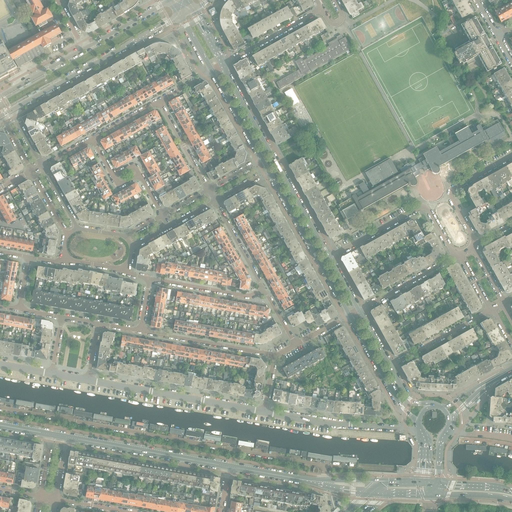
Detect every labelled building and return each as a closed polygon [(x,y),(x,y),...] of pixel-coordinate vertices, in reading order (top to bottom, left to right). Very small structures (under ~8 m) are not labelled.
[(40,1),(38,0),(25,0),(29,7),(32,12),(33,14),(34,13),(35,16),(32,18),(36,26),(38,25),(40,28),(48,24),(54,21),(52,17),(53,17),(48,9),(49,9),(45,2),(44,3),(42,0),(40,1)] [(80,13),(76,7),(77,4),(83,1),(82,0),(70,0),(69,7),(70,9),(70,10),(73,17),(80,13)] [(138,4),(139,2),(136,0),(126,0),(125,1),(125,0),(118,4),(124,13),(131,9),(133,8),(135,6),(136,6),(138,4)] [(231,16),(232,14),(233,12),(234,12),(234,11),(235,10),(236,9),(231,0),(228,2),(226,4),(224,6),(223,9),(222,12),(221,15),(220,18),(220,20),(231,20),(231,18),(231,16)] [(244,8),(249,5),(251,10),(254,8),(249,0),(231,0),(236,9),(237,10),(240,15),(242,18),(248,15),(245,9),(244,9),(244,8)] [(267,0),(249,0),(254,8),(256,12),(261,9),(259,5),(260,5),(257,1),(258,0),(261,4),(267,0)] [(312,5),(309,0),(296,0),(299,5),(303,11),(312,6),(312,5)] [(363,8),(360,4),(358,5),(355,0),(353,0),(344,5),(350,15),(351,15),(353,18),(359,15),(357,11),(363,8)] [(470,10),(468,6),(466,3),(466,2),(466,1),(465,0),(454,6),(458,12),(462,19),(472,13),(471,10),(470,10)] [(124,13),(118,4),(106,11),(111,21),(124,14),(124,13)] [(293,18),(289,10),(287,7),(274,14),(279,24),(292,17),(293,18)] [(508,15),(508,14),(508,12),(507,12),(504,8),(500,10),(506,21),(510,18),(508,15)] [(506,21),(500,10),(499,9),(494,11),(501,23),(506,21)] [(111,21),(106,11),(97,16),(98,17),(96,18),(96,19),(94,20),(95,22),(98,28),(111,21)] [(83,16),(81,12),(80,13),(73,17),(76,22),(84,18),(83,16)] [(266,31),(279,24),(274,14),(261,22),(266,31)] [(98,28),(95,22),(89,25),(86,24),(84,21),(87,20),(86,18),(86,17),(84,18),(76,22),(80,28),(81,28),(82,31),(89,33),(91,31),(92,32),(98,28)] [(475,17),(469,21),(468,19),(466,20),(466,22),(461,25),(468,39),(453,47),(453,48),(451,49),(453,53),(459,64),(462,62),(463,64),(466,62),(468,65),(479,59),(487,72),(493,69),(494,70),(496,69),(495,67),(502,64),(490,43),(489,44),(486,38),(487,37),(475,17)] [(312,36),(325,29),(321,21),(320,20),(319,19),(318,20),(306,26),(312,36)] [(238,32),(234,25),(233,26),(232,24),(231,22),(231,20),(220,20),(220,21),(221,23),(221,25),(222,28),(224,31),(227,37),(238,32)] [(266,31),(261,22),(247,29),(252,37),(253,38),(266,31)] [(43,48),(49,45),(52,43),(50,39),(61,33),(62,33),(57,24),(56,24),(56,25),(56,24),(46,30),(42,32),(41,31),(38,33),(38,34),(35,36),(15,47),(9,50),(14,59),(14,60),(18,67),(45,52),(43,48)] [(309,38),(312,36),(306,26),(293,34),(299,44),(305,40),(308,44),(310,49),(312,48),(310,43),(311,42),(309,38)] [(243,38),(249,35),(246,30),(244,32),(243,30),(242,31),(241,30),(238,32),(227,37),(234,51),(241,47),(237,41),(242,38),(243,38)] [(323,41),(330,37),(327,32),(320,36),(322,39),(323,41)] [(292,48),(299,44),(293,34),(280,41),(285,51),(288,50),(290,53),(294,51),(295,53),(297,51),(295,48),(293,49),(292,48)] [(311,72),(345,53),(345,52),(351,49),(345,37),(343,39),(341,35),(336,37),(337,39),(336,39),(335,38),(333,39),(334,40),(328,44),(329,46),(305,60),(305,61),(303,62),(301,58),(295,62),(299,70),(276,83),(280,89),(301,78),(300,77),(302,75),(303,77),(309,73),(309,72),(311,71),(311,72)] [(254,40),(253,38),(252,37),(244,41),(243,38),(242,38),(237,41),(241,47),(254,40)] [(13,60),(14,59),(9,50),(8,51),(2,41),(0,41),(0,79),(9,74),(8,73),(17,68),(13,60)] [(272,59),(285,51),(280,41),(266,49),(272,59)] [(181,54),(180,52),(178,49),(177,49),(174,47),(171,46),(168,44),(166,44),(167,43),(163,42),(160,42),(157,43),(157,44),(156,44),(153,45),(150,46),(144,49),(149,58),(153,56),(154,57),(155,58),(157,62),(159,61),(160,62),(164,59),(169,62),(169,61),(181,54)] [(145,59),(149,58),(144,49),(130,56),(135,65),(140,62),(141,63),(143,62),(145,67),(148,65),(146,61),(145,59)] [(270,63),(271,63),(269,60),(272,59),(266,49),(253,57),(256,62),(258,66),(265,62),(270,71),(263,75),(264,77),(275,71),(273,69),(277,68),(276,66),(273,67),(272,67),(270,63)] [(186,64),(183,59),(184,58),(181,54),(169,61),(171,60),(173,63),(179,73),(189,67),(187,64),(186,64)] [(131,67),(135,65),(130,56),(118,63),(123,72),(127,69),(128,70),(132,68),(131,67)] [(249,67),(247,63),(248,62),(247,60),(247,59),(236,65),(236,66),(234,67),(239,76),(239,77),(240,80),(252,73),(249,67)] [(119,74),(123,72),(118,63),(105,71),(110,79),(114,77),(115,77),(117,76),(118,78),(116,79),(117,80),(118,80),(120,83),(122,83),(120,80),(121,79),(120,77),(119,75),(119,74)] [(192,75),(190,71),(191,71),(189,67),(179,73),(181,77),(182,80),(192,75)] [(511,81),(507,74),(504,69),(494,74),(498,80),(501,87),(511,81)] [(106,81),(110,79),(105,71),(92,78),(97,86),(101,84),(102,85),(104,84),(109,93),(111,92),(110,92),(111,91),(106,82),(106,81)] [(262,85),(258,78),(257,79),(256,79),(252,73),(240,80),(242,82),(245,87),(247,90),(246,90),(248,93),(260,86),(262,85)] [(174,85),(171,80),(168,75),(165,76),(166,77),(165,78),(170,87),(174,85)] [(99,90),(97,86),(92,78),(79,85),(86,96),(90,94),(92,98),(94,97),(93,94),(99,90)] [(170,87),(165,78),(162,79),(162,78),(160,79),(166,89),(170,87)] [(166,89),(160,79),(157,80),(158,81),(156,82),(161,91),(162,92),(166,89)] [(511,96),(511,83),(511,81),(501,87),(504,93),(503,94),(502,92),(501,93),(501,95),(499,96),(501,98),(506,95),(508,99),(511,96)] [(161,91),(156,82),(154,83),(154,82),(152,83),(152,84),(157,92),(158,92),(159,92),(161,91)] [(213,92),(210,87),(209,87),(206,82),(205,82),(195,88),(196,91),(195,91),(196,93),(197,93),(198,95),(200,94),(202,98),(204,97),(205,97),(213,92)] [(157,92),(152,84),(152,83),(149,85),(148,86),(153,95),(155,94),(156,93),(157,92)] [(86,96),(79,85),(66,92),(71,101),(73,104),(86,97),(86,96)] [(153,95),(148,86),(146,88),(146,87),(144,88),(149,97),(150,96),(151,96),(153,95)] [(267,99),(260,86),(248,93),(249,95),(250,95),(254,103),(255,106),(267,99)] [(149,97),(144,88),(142,89),(142,90),(140,91),(145,100),(147,98),(148,98),(149,97)] [(291,89),(285,93),(292,106),(299,102),(291,89)] [(145,100),(140,91),(139,92),(138,91),(136,92),(141,101),(142,100),(143,101),(145,100)] [(74,105),(73,104),(71,101),(66,92),(53,99),(60,111),(60,112),(67,108),(74,105)] [(141,101),(136,92),(134,93),(134,94),(132,95),(137,104),(139,103),(140,102),(141,101)] [(220,104),(216,98),(213,92),(205,97),(207,101),(201,104),(202,106),(195,110),(196,112),(206,106),(208,105),(208,106),(209,105),(211,109),(220,104)] [(137,104),(132,95),(131,96),(130,95),(128,97),(133,106),(134,105),(135,105),(137,104)] [(133,106),(128,97),(126,98),(126,99),(124,100),(129,108),(131,107),(132,106),(133,106)] [(171,107),(181,102),(180,100),(178,100),(177,98),(169,102),(171,107)] [(60,111),(53,99),(40,107),(45,115),(50,113),(54,112),(55,114),(60,111)] [(274,112),(267,99),(255,106),(256,108),(257,108),(261,116),(262,119),(274,112)] [(129,108),(124,100),(123,101),(122,100),(120,101),(125,110),(126,109),(127,110),(129,108)] [(125,110),(120,101),(118,102),(119,103),(117,104),(121,113),(124,112),(124,111),(125,110)] [(173,111),(182,106),(181,105),(182,104),(181,102),(171,107),(172,108),(172,109),(173,111)] [(121,113),(117,104),(115,105),(114,104),(112,106),(117,115),(118,114),(119,114),(121,113)] [(227,116),(223,110),(220,104),(211,109),(214,113),(212,114),(215,118),(216,117),(218,121),(227,116)] [(117,115),(112,106),(110,107),(111,108),(109,109),(114,117),(116,116),(116,115),(117,115)] [(176,115),(185,110),(184,108),(183,108),(182,106),(173,111),(174,113),(175,114),(176,115)] [(45,115),(40,107),(35,110),(36,111),(28,114),(27,119),(36,122),(37,118),(39,117),(39,118),(45,115)] [(114,117),(109,109),(107,110),(106,109),(104,110),(109,119),(111,118),(111,119),(114,117)] [(109,119),(104,110),(102,111),(103,112),(101,113),(106,122),(108,121),(108,120),(109,119)] [(178,119),(186,114),(185,112),(187,112),(185,110),(176,115),(177,116),(176,117),(178,119)] [(161,120),(156,111),(155,112),(155,111),(152,113),(157,122),(161,120)] [(281,125),(274,112),(262,119),(264,121),(269,129),(268,129),(270,132),(281,125)] [(106,122),(101,113),(99,114),(98,113),(96,115),(101,123),(103,123),(106,122)] [(157,122),(152,113),(150,114),(149,113),(147,114),(152,123),(154,122),(155,123),(157,122)] [(152,123),(147,114),(145,116),(144,117),(149,126),(150,125),(150,124),(152,123)] [(180,123),(190,118),(189,116),(188,116),(186,114),(178,119),(179,121),(180,122),(180,123)] [(101,123),(96,115),(94,116),(95,117),(93,118),(98,126),(100,125),(100,124),(101,123)] [(233,129),(230,122),(227,116),(218,121),(216,122),(218,125),(214,128),(215,131),(216,130),(217,132),(222,130),(223,130),(225,133),(233,129)] [(149,126),(144,117),(142,118),(140,119),(144,127),(146,126),(146,127),(149,126)] [(98,126),(93,118),(91,119),(90,118),(88,119),(93,128),(95,127),(96,127),(98,126)] [(182,127),(191,122),(190,120),(191,120),(190,118),(180,123),(181,124),(181,125),(182,127)] [(41,133),(37,126),(36,126),(35,125),(36,122),(27,119),(25,124),(26,124),(30,131),(29,132),(32,137),(41,133)] [(93,128),(88,119),(87,120),(87,121),(85,122),(90,131),(92,130),(92,129),(93,128)] [(144,127),(140,119),(137,120),(137,121),(136,122),(141,130),(142,129),(142,128),(144,127)] [(439,167),(484,141),(487,147),(490,145),(491,148),(508,138),(497,120),(481,129),(479,125),(476,127),(478,131),(472,134),(467,126),(455,134),(459,141),(439,152),(436,147),(423,154),(424,157),(418,160),(420,163),(419,163),(422,168),(423,168),(424,171),(429,168),(430,168),(432,172),(433,173),(434,173),(435,174),(436,174),(437,173),(438,172),(439,171),(439,170),(439,169),(439,168),(440,168),(439,167)] [(90,131),(85,122),(83,123),(83,122),(81,123),(85,132),(87,132),(88,132),(90,131)] [(141,130),(136,122),(135,122),(134,122),(132,123),(136,132),(138,131),(139,132),(141,130)] [(185,131),(194,126),(193,124),(192,125),(191,122),(182,127),(183,129),(184,129),(185,131)] [(85,132),(81,123),(79,125),(77,127),(82,135),(84,134),(84,133),(85,132)] [(136,132),(132,123),(130,124),(129,125),(128,126),(133,135),(135,134),(135,133),(136,132)] [(82,135),(77,127),(75,128),(75,127),(74,127),(73,125),(71,126),(72,128),(78,138),(82,136),(82,135)] [(287,136),(282,125),(281,125),(270,132),(271,134),(272,134),(272,136),(276,142),(277,144),(278,145),(290,138),(288,135),(287,136)] [(78,138),(72,128),(71,126),(69,127),(70,129),(69,130),(69,131),(74,140),(78,138)] [(133,135),(128,126),(127,127),(126,126),(124,128),(129,136),(130,135),(131,136),(133,135)] [(187,135),(195,130),(194,128),(195,128),(194,126),(185,131),(186,132),(185,133),(187,135)] [(166,131),(165,129),(166,129),(165,127),(164,127),(160,129),(156,131),(157,133),(156,134),(157,136),(166,131)] [(129,136),(124,128),(122,129),(122,130),(120,130),(125,139),(127,138),(127,137),(129,136)] [(240,141),(237,135),(233,129),(225,133),(227,138),(226,138),(224,139),(220,141),(221,144),(223,142),(225,141),(227,140),(229,142),(230,142),(232,146),(240,141)] [(125,139),(120,130),(119,131),(118,131),(116,132),(121,140),(123,139),(123,140),(125,139)] [(189,139),(199,134),(198,131),(196,132),(195,130),(187,135),(188,137),(189,137),(189,139)] [(70,143),(65,132),(64,132),(64,131),(62,132),(62,133),(60,134),(61,136),(66,145),(70,143)] [(74,140),(69,131),(67,132),(67,131),(65,132),(70,143),(74,140)] [(160,139),(169,134),(168,132),(167,132),(166,131),(157,136),(158,138),(159,137),(160,139)] [(121,140),(116,132),(114,133),(114,134),(113,135),(118,143),(119,142),(119,141),(121,140)] [(14,151),(10,143),(5,135),(0,133),(0,150),(2,154),(4,157),(14,151)] [(48,139),(47,137),(46,138),(44,134),(42,135),(41,133),(32,137),(36,145),(39,150),(48,145),(45,141),(48,139)] [(161,144),(171,139),(170,137),(170,136),(169,134),(160,139),(162,141),(160,142),(161,144)] [(191,143),(200,138),(199,136),(200,136),(199,134),(189,139),(190,140),(190,141),(191,143)] [(118,143),(113,135),(111,135),(110,135),(108,136),(113,145),(115,144),(115,145),(118,143)] [(66,145),(61,136),(59,137),(58,136),(56,137),(57,138),(58,140),(60,143),(62,147),(66,145)] [(113,145),(108,136),(106,137),(106,138),(105,139),(110,148),(112,147),(111,146),(113,145)] [(194,147),(203,142),(202,139),(201,140),(200,138),(191,143),(192,145),(193,145),(194,147)] [(110,148),(105,139),(102,141),(102,142),(101,142),(101,143),(106,151),(108,150),(108,149),(110,148)] [(165,147),(173,142),(172,140),(171,140),(171,139),(161,144),(162,146),(164,145),(165,147)] [(246,153),(243,147),(243,146),(240,141),(232,146),(235,152),(236,152),(235,156),(245,158),(247,153),(246,153)] [(166,152),(175,147),(174,145),(175,144),(173,142),(165,147),(166,149),(165,150),(166,152)] [(195,151),(204,146),(203,144),(204,143),(203,142),(194,147),(194,148),(194,149),(195,151)] [(45,157),(53,152),(50,148),(51,146),(50,144),(48,145),(39,150),(42,156),(43,156),(45,155),(45,157)] [(140,155),(136,147),(133,148),(131,145),(129,146),(131,148),(136,157),(140,155)] [(198,155),(208,149),(206,147),(205,148),(204,146),(195,151),(197,153),(198,155)] [(169,155),(178,150),(177,148),(176,148),(175,147),(166,152),(167,154),(168,153),(169,155)] [(94,156),(90,149),(89,150),(88,148),(85,150),(89,158),(94,156)] [(136,157),(131,148),(129,149),(129,150),(127,151),(132,160),(134,159),(134,158),(136,157)] [(200,159),(209,154),(208,152),(209,151),(208,149),(198,155),(199,156),(199,157),(200,159)] [(89,158),(85,150),(81,152),(85,160),(89,158)] [(170,160),(180,155),(179,153),(179,152),(178,150),(169,155),(170,157),(169,158),(170,160)] [(22,164),(18,158),(14,151),(4,157),(11,170),(22,164)] [(132,160),(127,151),(125,152),(123,153),(128,162),(129,161),(130,161),(132,160)] [(85,160),(81,152),(77,154),(81,162),(85,160)] [(150,156),(149,154),(150,154),(149,152),(143,155),(141,156),(142,158),(141,159),(143,161),(150,156)] [(120,166),(115,157),(113,158),(112,157),(110,153),(108,155),(115,167),(116,167),(117,168),(120,166)] [(128,162),(123,153),(121,154),(121,155),(119,156),(124,164),(126,163),(126,162),(128,162)] [(81,162),(77,154),(73,156),(78,165),(79,167),(83,165),(81,163),(81,162)] [(201,163),(212,157),(211,155),(209,155),(209,154),(200,159),(199,159),(201,163)] [(174,163),(182,158),(181,156),(180,156),(180,155),(170,160),(171,162),(173,161),(174,163)] [(78,165),(73,156),(69,159),(71,163),(73,165),(74,167),(78,165)] [(124,164),(119,156),(117,157),(117,156),(115,157),(120,166),(121,165),(122,165),(124,164)] [(145,165),(154,160),(153,158),(152,159),(150,156),(143,161),(144,163),(145,165)] [(236,167),(243,163),(244,163),(245,158),(235,156),(235,159),(233,159),(227,162),(232,170),(237,168),(236,167)] [(175,168),(184,163),(183,161),(183,160),(182,158),(174,163),(175,165),(174,166),(175,168)] [(308,173),(302,163),(303,162),(301,159),(289,166),(290,166),(289,167),(290,168),(291,169),(292,171),(295,176),(295,177),(296,179),(308,173)] [(373,186),(398,172),(390,159),(365,173),(373,186)] [(155,164),(154,163),(156,162),(154,160),(145,165),(146,166),(146,167),(147,169),(155,164)] [(232,170),(227,162),(223,164),(219,166),(219,167),(215,169),(216,170),(220,177),(232,170)] [(360,211),(408,184),(409,185),(410,184),(410,185),(411,186),(413,186),(414,186),(415,186),(416,185),(416,184),(417,183),(416,182),(416,181),(414,177),(415,177),(415,176),(420,174),(418,170),(419,170),(416,165),(415,164),(415,165),(413,162),(409,165),(408,164),(404,166),(404,167),(400,169),(402,173),(369,191),(364,182),(359,185),(364,194),(363,195),(361,192),(356,194),(358,198),(357,198),(355,194),(352,196),(352,197),(338,205),(340,208),(338,209),(345,221),(347,220),(352,217),(359,213),(361,212),(360,211)] [(67,176),(60,163),(52,168),(51,170),(58,182),(68,177),(68,176),(67,177),(67,176)] [(178,171),(187,166),(186,164),(185,164),(184,163),(175,168),(176,170),(177,169),(178,171)] [(10,176),(22,170),(23,167),(22,164),(11,170),(8,172),(10,176)] [(92,173),(101,168),(98,164),(94,166),(90,168),(88,169),(87,170),(88,172),(91,170),(92,173)] [(150,172),(159,168),(158,166),(156,167),(155,164),(147,169),(148,171),(149,171),(150,172)] [(179,176),(190,170),(188,166),(187,166),(178,171),(179,172),(178,173),(179,176)] [(510,178),(511,177),(506,167),(504,168),(503,169),(499,171),(496,173),(495,173),(493,174),(499,184),(501,183),(501,184),(506,182),(509,187),(507,188),(509,191),(511,190),(509,187),(510,186),(508,183),(507,181),(510,179),(510,178)] [(94,176),(103,172),(101,168),(92,173),(94,176)] [(158,173),(160,172),(159,170),(160,170),(159,168),(150,172),(150,174),(150,175),(151,177),(152,176),(158,173)] [(220,177),(216,170),(213,172),(212,171),(207,174),(210,180),(212,179),(212,180),(213,181),(220,177)] [(102,177),(105,176),(103,172),(94,176),(95,178),(94,179),(95,181),(102,177)] [(199,186),(194,177),(191,172),(188,174),(191,179),(190,179),(191,181),(188,182),(193,192),(198,189),(199,187),(199,186)] [(151,182),(160,177),(158,173),(152,176),(151,177),(149,178),(151,182)] [(316,186),(312,180),(308,173),(296,179),(298,182),(303,189),(302,190),(304,193),(316,186)] [(494,189),(497,187),(497,186),(499,184),(493,174),(491,175),(490,176),(483,180),(482,180),(479,182),(483,189),(485,192),(488,190),(488,191),(491,190),(495,198),(499,196),(496,190),(495,190),(494,189)] [(75,190),(68,177),(58,182),(65,195),(75,190)] [(104,181),(102,177),(95,181),(94,182),(96,186),(104,181)] [(153,186),(161,182),(160,180),(162,179),(160,177),(151,182),(153,186)] [(33,187),(31,182),(28,181),(19,186),(21,189),(22,189),(24,192),(33,187)] [(98,189),(107,185),(104,181),(96,186),(98,189)] [(160,188),(165,185),(164,183),(162,184),(161,182),(153,186),(155,190),(160,188)] [(193,192),(188,182),(174,190),(179,200),(193,192)] [(483,189),(479,182),(468,188),(469,189),(468,189),(468,190),(477,193),(477,191),(480,189),(480,190),(483,189)] [(144,197),(138,186),(137,185),(135,184),(133,186),(137,194),(139,192),(142,198),(144,197)] [(100,193),(109,189),(107,185),(98,189),(100,193)] [(137,194),(133,186),(133,185),(131,186),(128,187),(133,196),(137,194)] [(242,192),(236,196),(241,204),(243,203),(244,204),(248,202),(250,200),(252,199),(251,198),(253,197),(256,202),(258,196),(260,196),(262,199),(263,202),(262,202),(264,206),(262,208),(264,212),(265,214),(269,212),(278,207),(274,201),(270,194),(270,195),(268,192),(266,189),(262,187),(262,188),(261,187),(260,187),(255,186),(252,187),(252,188),(249,189),(249,188),(242,192)] [(323,200),(316,186),(304,193),(305,195),(306,195),(310,203),(310,204),(311,206),(322,200),(323,200)] [(40,199),(37,193),(33,187),(24,192),(25,195),(25,197),(23,198),(25,200),(27,199),(29,202),(30,202),(31,204),(40,199)] [(133,196),(128,187),(125,189),(126,189),(124,190),(129,198),(133,196)] [(179,200),(174,190),(172,188),(165,191),(166,192),(159,196),(164,206),(165,206),(167,207),(179,200)] [(112,195),(111,193),(109,189),(100,193),(101,194),(98,195),(100,198),(102,197),(104,199),(112,195)] [(82,202),(75,190),(65,195),(73,208),(82,202)] [(129,198),(124,190),(123,191),(123,190),(120,192),(125,200),(129,198)] [(478,197),(477,195),(477,193),(468,190),(468,191),(468,192),(467,192),(477,209),(479,208),(481,206),(485,204),(486,203),(483,199),(483,198),(480,199),(479,197),(478,197)] [(125,200),(120,192),(117,193),(118,194),(116,194),(121,202),(125,200)] [(121,202),(116,194),(112,197),(117,205),(121,202)] [(236,210),(235,209),(239,207),(238,206),(241,204),(236,196),(225,202),(224,204),(232,218),(233,218),(239,215),(236,210)] [(47,212),(44,206),(40,199),(31,204),(32,207),(32,208),(36,215),(37,214),(38,217),(47,212)] [(0,209),(8,205),(6,200),(0,203),(0,209)] [(153,212),(149,204),(142,208),(138,200),(136,202),(139,207),(140,209),(135,212),(140,222),(152,215),(153,212)] [(330,212),(327,206),(323,200),(322,200),(311,206),(312,208),(313,208),(318,216),(317,217),(319,219),(330,212)] [(88,223),(89,212),(86,210),(82,202),(73,208),(80,221),(88,223)] [(511,210),(509,204),(497,211),(503,222),(505,221),(505,220),(505,219),(511,216),(511,215),(511,210)] [(0,210),(2,214),(11,209),(8,205),(0,209),(0,210)] [(285,220),(278,207),(269,212),(270,214),(269,215),(274,223),(275,222),(276,225),(285,220)] [(478,215),(482,213),(479,208),(477,209),(470,212),(471,212),(469,213),(471,216),(469,217),(471,221),(477,218),(479,216),(478,215)] [(5,219),(14,214),(11,209),(2,214),(5,219)] [(217,219),(213,210),(211,210),(199,216),(204,225),(206,223),(207,224),(217,219)] [(491,229),(503,222),(497,211),(496,211),(497,212),(491,216),(488,218),(489,219),(487,221),(491,229)] [(54,224),(51,218),(47,212),(38,217),(40,220),(39,220),(37,221),(38,223),(36,225),(37,226),(41,224),(43,228),(44,227),(45,230),(54,224)] [(104,225),(105,214),(90,212),(89,212),(88,223),(104,225)] [(129,228),(140,222),(135,212),(129,215),(129,216),(123,217),(121,217),(120,216),(118,227),(128,229),(129,228)] [(334,219),(331,213),(330,212),(319,219),(320,222),(321,222),(323,226),(325,229),(325,230),(326,232),(338,226),(334,219)] [(16,219),(14,214),(5,219),(8,224),(16,219)] [(118,227),(120,216),(105,214),(104,225),(118,227)] [(246,219),(243,214),(234,219),(234,220),(234,221),(234,222),(235,222),(236,224),(240,221),(242,221),(246,219)] [(204,225),(199,216),(186,223),(191,232),(194,230),(194,231),(202,227),(201,226),(204,225)] [(485,224),(482,223),(480,223),(477,218),(471,221),(476,230),(477,230),(479,233),(482,234),(484,233),(485,233),(491,229),(487,221),(486,221),(487,223),(485,224)] [(248,224),(246,219),(242,221),(240,221),(236,224),(236,225),(237,226),(238,226),(238,228),(243,225),(244,226),(248,224)] [(292,233),(285,220),(276,225),(277,227),(277,228),(281,235),(282,235),(283,238),(292,233)] [(421,232),(417,226),(417,225),(415,221),(414,222),(414,221),(412,221),(411,221),(411,220),(407,222),(407,223),(400,226),(404,234),(407,233),(406,231),(409,230),(411,231),(411,232),(413,234),(413,236),(421,232)] [(334,237),(344,231),(349,228),(345,222),(342,223),(344,226),(339,228),(338,226),(326,232),(327,235),(328,235),(329,237),(331,238),(333,236),(334,237)] [(191,232),(186,223),(174,231),(178,239),(179,240),(182,239),(181,239),(183,238),(187,246),(190,245),(185,237),(189,234),(189,233),(191,232)] [(57,237),(58,233),(58,231),(54,224),(45,230),(47,232),(46,233),(46,237),(47,237),(47,239),(57,241),(58,237),(57,237)] [(246,229),(250,227),(248,224),(244,226),(243,225),(238,228),(238,229),(239,230),(240,230),(241,232),(245,229),(246,229)] [(405,236),(404,234),(400,226),(397,228),(397,229),(393,231),(399,240),(403,238),(403,237),(405,236)] [(218,235),(219,233),(223,231),(222,230),(222,229),(222,227),(221,227),(211,232),(213,235),(210,238),(208,238),(206,235),(204,236),(203,237),(206,242),(209,240),(214,237),(218,235)] [(249,233),(253,231),(250,227),(246,229),(245,229),(241,232),(241,233),(241,234),(242,234),(243,236),(247,233),(249,233)] [(178,239),(174,231),(161,238),(166,246),(168,245),(169,246),(176,241),(176,240),(178,239)] [(221,237),(225,235),(225,234),(225,233),(224,231),(223,231),(219,233),(218,235),(214,237),(216,241),(221,239),(221,237)] [(251,238),(255,235),(253,231),(249,233),(247,233),(243,236),(243,237),(243,238),(244,238),(245,240),(249,237),(251,238)] [(399,240),(393,231),(390,233),(389,233),(387,234),(392,243),(394,242),(395,243),(399,240)] [(424,238),(421,232),(413,236),(414,237),(411,238),(412,239),(415,243),(417,242),(424,238)] [(299,245),(292,233),(283,238),(284,240),(283,240),(288,248),(289,247),(290,250),(299,245)] [(392,243),(387,234),(384,235),(384,236),(380,238),(386,248),(390,245),(389,245),(392,243)] [(428,241),(435,238),(433,234),(431,236),(430,234),(424,238),(417,242),(419,246),(426,247),(424,244),(428,241)] [(224,241),(228,239),(227,238),(227,237),(226,236),(225,235),(221,237),(221,239),(216,241),(218,245),(223,243),(224,241)] [(253,242),(257,239),(255,235),(251,238),(249,237),(245,240),(245,241),(246,242),(247,243),(247,242),(247,244),(252,241),(253,242)] [(441,245),(436,237),(435,237),(435,238),(428,241),(429,243),(431,244),(433,248),(437,248),(441,246),(441,245)] [(510,247),(505,237),(504,237),(489,245),(492,250),(495,249),(499,251),(499,249),(504,247),(505,248),(507,247),(507,248),(510,247)] [(166,246),(161,238),(148,245),(152,252),(153,253),(155,252),(156,253),(164,249),(163,248),(166,246)] [(386,248),(380,238),(377,240),(376,240),(374,241),(379,251),(381,249),(382,250),(386,248)] [(55,254),(56,249),(57,241),(47,239),(46,243),(45,242),(43,254),(53,255),(55,254)] [(226,245),(230,243),(229,242),(229,241),(229,240),(228,239),(224,241),(223,243),(218,245),(221,250),(225,247),(226,245)] [(256,246),(260,244),(257,239),(253,242),(252,241),(247,244),(248,244),(247,244),(247,245),(248,246),(249,247),(250,248),(254,246),(256,246)] [(379,251),(374,241),(371,243),(367,245),(373,255),(377,253),(376,252),(379,251)] [(228,249),(232,247),(231,246),(231,245),(231,244),(230,243),(226,245),(225,247),(221,250),(223,254),(227,251),(228,249)] [(258,250),(262,248),(260,244),(256,246),(254,246),(250,248),(250,249),(250,250),(251,251),(252,252),(256,250),(258,250)] [(153,253),(152,252),(148,245),(145,247),(139,250),(139,253),(139,255),(144,255),(143,257),(145,258),(145,259),(149,260),(149,259),(151,260),(152,257),(149,256),(149,255),(152,254),(153,253)] [(306,258),(299,245),(290,250),(292,253),(291,253),(295,261),(296,260),(298,263),(306,258)] [(373,255),(367,245),(364,247),(363,246),(360,248),(364,255),(366,258),(368,256),(369,257),(373,255)] [(500,263),(497,258),(497,254),(499,251),(495,249),(492,250),(489,245),(484,248),(483,252),(489,263),(491,267),(500,263)] [(445,253),(441,246),(437,248),(433,248),(431,253),(434,254),(437,259),(444,255),(445,253)] [(231,253),(234,251),(234,250),(234,249),(233,248),(232,247),(228,249),(227,251),(223,254),(225,258),(230,255),(231,253)] [(260,254),(264,252),(262,248),(258,250),(256,250),(252,252),(252,253),(253,254),(253,255),(254,256),(258,254),(260,254)] [(233,257),(237,255),(236,254),(236,253),(235,252),(235,251),(234,252),(234,251),(231,253),(230,255),(225,258),(227,262),(232,259),(233,257)] [(262,258),(266,256),(268,255),(266,251),(264,252),(260,254),(258,254),(254,256),(254,257),(255,258),(256,259),(257,260),(261,258),(262,258)] [(355,260),(351,253),(342,257),(342,260),(345,266),(355,260)] [(436,260),(437,259),(434,254),(431,253),(431,254),(423,258),(427,265),(436,260)] [(149,260),(145,259),(145,258),(143,257),(144,255),(139,255),(138,255),(136,269),(137,271),(145,272),(147,271),(148,265),(149,260)] [(235,261),(239,259),(238,258),(238,257),(238,256),(237,255),(237,256),(237,255),(233,257),(232,259),(227,262),(230,266),(231,265),(234,263),(235,261)] [(264,262),(269,260),(266,256),(262,258),(261,258),(257,260),(256,261),(257,263),(258,263),(259,264),(263,262),(264,262)] [(427,265),(423,258),(423,257),(421,258),(420,257),(416,259),(421,268),(427,265)] [(313,271),(306,258),(298,263),(299,265),(298,266),(302,274),(301,274),(303,277),(313,271)] [(421,268),(416,259),(415,258),(413,259),(412,258),(408,260),(414,271),(417,269),(418,270),(421,268)] [(17,268),(18,262),(17,262),(17,263),(9,261),(8,261),(8,263),(7,263),(7,264),(4,263),(5,260),(1,259),(0,259),(0,264),(1,265),(6,266),(17,268)] [(237,266),(242,263),(240,259),(239,259),(235,261),(234,263),(231,265),(233,269),(236,267),(237,266)] [(267,266),(271,264),(269,260),(264,262),(263,262),(259,264),(259,265),(259,267),(260,267),(261,268),(265,266),(267,266)] [(358,267),(355,260),(345,266),(348,272),(358,267)] [(414,271),(408,260),(404,263),(404,264),(402,265),(408,275),(414,271)] [(510,275),(504,264),(503,265),(501,262),(500,263),(491,267),(499,281),(510,275)] [(239,270),(244,267),(242,263),(237,266),(236,267),(233,269),(235,273),(239,271),(239,270)] [(269,270),(273,268),(271,264),(267,266),(265,266),(261,268),(261,269),(262,271),(263,271),(263,272),(267,270),(269,270)] [(408,275),(402,265),(400,266),(400,265),(396,268),(402,278),(408,275)] [(464,275),(460,269),(459,268),(458,265),(455,265),(453,265),(446,269),(453,281),(464,275)] [(47,278),(48,268),(45,267),(45,268),(40,267),(39,267),(38,269),(36,280),(37,280),(38,277),(47,278)] [(242,274),(247,271),(244,267),(239,270),(239,271),(235,273),(238,277),(241,275),(242,274)] [(272,274),(276,272),(276,271),(274,267),(273,268),(269,270),(267,270),(263,272),(263,273),(264,275),(265,275),(266,276),(270,274),(272,274)] [(362,274),(358,267),(348,272),(352,279),(362,274)] [(61,281),(64,269),(63,269),(63,270),(60,270),(60,271),(59,271),(52,269),(52,268),(48,268),(47,278),(46,280),(61,283),(61,281)] [(402,278),(396,268),(391,270),(392,271),(390,272),(395,282),(402,278)] [(76,282),(78,271),(75,271),(74,271),(67,270),(67,269),(64,269),(61,281),(76,284),(77,282),(76,282)] [(91,284),(93,272),(90,271),(90,272),(89,272),(82,271),(83,271),(82,271),(82,270),(79,269),(79,270),(78,270),(78,271),(76,282),(77,282),(91,284)] [(244,278),(249,275),(247,271),(242,274),(241,275),(238,277),(240,281),(243,279),(244,278)] [(320,284),(315,275),(313,271),(303,277),(305,279),(309,286),(310,286),(312,289),(320,284)] [(106,287),(108,277),(108,275),(105,274),(105,275),(104,275),(97,273),(93,272),(91,284),(106,287)] [(274,278),(278,276),(276,272),(272,274),(270,274),(266,276),(266,277),(266,278),(266,279),(267,279),(268,280),(272,278),(274,278)] [(395,282),(390,272),(388,273),(387,272),(383,275),(389,285),(395,282)] [(366,281),(362,274),(352,279),(356,286),(366,281)] [(443,286),(445,285),(439,275),(439,274),(436,276),(430,280),(429,280),(427,281),(432,292),(435,290),(435,291),(443,287),(443,286)] [(249,289),(251,280),(250,278),(249,275),(244,278),(243,279),(240,281),(241,283),(240,289),(245,290),(245,289),(248,290),(249,289)] [(389,285),(383,275),(379,277),(379,278),(377,279),(379,282),(383,289),(389,285)] [(471,288),(467,282),(464,275),(453,281),(460,294),(471,288)] [(511,290),(511,278),(510,275),(499,281),(505,291),(509,293),(511,290)] [(276,282),(280,280),(278,276),(274,278),(272,278),(268,280),(268,281),(268,282),(268,283),(269,283),(270,284),(274,282),(276,282)] [(120,292),(122,280),(123,279),(119,279),(112,278),(111,278),(112,277),(108,277),(106,287),(105,289),(120,292)] [(135,296),(137,285),(137,284),(134,283),(133,284),(126,283),(126,282),(123,281),(123,280),(122,280),(120,292),(120,293),(135,296)] [(278,286),(282,284),(280,280),(276,282),(274,282),(270,284),(270,285),(270,286),(271,287),(272,287),(272,289),(277,286),(278,286)] [(370,287),(368,285),(370,283),(368,280),(366,281),(356,286),(360,293),(370,287)] [(432,292),(427,281),(424,283),(418,287),(417,286),(414,288),(420,298),(422,297),(423,298),(431,293),(432,292)] [(364,300),(381,291),(377,284),(376,284),(375,282),(371,285),(372,286),(370,287),(360,293),(364,300)] [(280,290),(285,288),(282,284),(278,286),(277,286),(272,289),(273,289),(272,289),(272,290),(273,291),(274,291),(275,293),(279,290),(280,290)] [(327,296),(320,284),(312,289),(313,291),(312,291),(316,299),(317,298),(319,301),(320,300),(327,296)] [(42,293),(37,292),(38,285),(35,285),(32,303),(36,304),(36,303),(40,304),(42,293)] [(283,295),(287,292),(288,291),(287,289),(286,290),(285,288),(280,290),(279,290),(275,293),(275,294),(275,295),(276,295),(277,297),(281,294),(283,295)] [(421,300),(420,298),(414,288),(412,290),(405,294),(405,293),(402,295),(408,305),(410,304),(411,305),(411,304),(412,306),(415,304),(415,303),(416,302),(417,303),(421,300)] [(478,302),(475,295),(471,288),(460,294),(468,307),(478,302)] [(285,298),(289,296),(287,292),(283,295),(281,294),(277,297),(277,298),(278,299),(279,301),(284,298),(285,298)] [(55,307),(57,295),(42,293),(40,304),(40,305),(42,305),(43,305),(52,306),(52,307),(54,307),(55,307)] [(70,310),(72,298),(57,295),(55,307),(56,308),(58,308),(58,307),(67,309),(67,310),(69,310),(70,310)] [(408,305),(402,295),(400,296),(400,297),(396,299),(393,301),(393,300),(390,302),(393,308),(394,309),(396,312),(398,311),(398,312),(406,307),(407,309),(409,307),(408,305)] [(287,303),(292,300),(289,296),(285,298),(284,298),(279,301),(279,302),(280,303),(281,303),(282,305),(286,302),(287,303)] [(337,314),(327,297),(327,296),(320,300),(325,309),(321,312),(322,313),(319,314),(324,323),(336,316),(337,314)] [(85,313),(87,301),(72,298),(70,310),(71,310),(73,311),(73,310),(82,312),(84,313),(85,312),(85,313)] [(217,310),(218,305),(219,304),(220,300),(219,300),(219,299),(217,299),(215,299),(214,303),(213,304),(213,309),(211,316),(213,317),(214,311),(217,312),(217,310)] [(284,310),(294,304),(292,300),(287,303),(286,302),(282,305),(281,306),(282,307),(283,308),(283,307),(284,310)] [(100,315),(102,304),(87,301),(85,313),(85,312),(86,313),(88,313),(97,314),(97,315),(99,315),(100,315)] [(479,309),(480,306),(479,303),(478,302),(468,307),(463,310),(467,316),(478,310),(478,309),(479,309)] [(115,318),(117,306),(102,304),(100,315),(101,316),(103,316),(104,315),(112,317),(113,318),(114,318),(115,318)] [(130,321),(133,309),(133,307),(125,305),(125,308),(117,306),(115,318),(116,318),(118,319),(119,318),(127,320),(130,321)] [(385,312),(381,306),(371,311),(371,312),(374,318),(385,312)] [(463,317),(460,312),(458,307),(451,311),(449,307),(447,308),(450,312),(445,314),(451,324),(463,317)] [(324,323),(319,314),(317,316),(316,314),(315,315),(314,313),(312,314),(311,314),(307,308),(306,308),(307,310),(304,311),(304,312),(302,313),(306,320),(307,323),(309,323),(313,321),(314,322),(313,322),(314,323),(315,322),(317,325),(319,326),(324,323)] [(306,320),(302,313),(301,312),(299,313),(298,312),(294,314),(295,315),(292,316),(292,315),(288,318),(292,326),(294,327),(306,320)] [(392,325),(385,312),(374,318),(381,331),(392,325)] [(439,331),(451,324),(445,314),(433,321),(439,331)] [(480,332),(493,324),(494,324),(492,321),(491,321),(491,320),(490,320),(489,319),(487,321),(487,320),(475,327),(474,327),(474,328),(472,329),(476,335),(478,334),(478,333),(480,332)] [(51,337),(53,330),(54,324),(53,324),(52,323),(53,322),(39,320),(38,323),(41,324),(42,324),(41,332),(43,332),(42,336),(51,337)] [(439,331),(433,321),(427,324),(426,322),(420,326),(421,327),(426,337),(439,331)] [(280,334),(281,332),(276,324),(272,326),(273,328),(271,329),(270,328),(266,330),(267,331),(260,335),(255,334),(254,343),(259,344),(259,343),(263,344),(280,334)] [(426,337),(421,327),(417,330),(415,327),(413,324),(411,325),(414,329),(407,333),(411,338),(414,344),(426,337)] [(486,334),(497,328),(495,326),(494,326),(493,324),(480,332),(481,335),(483,334),(484,335),(486,334)] [(399,337),(392,325),(381,331),(388,343),(399,337)] [(349,337),(344,328),(343,327),(334,332),(337,339),(338,338),(342,345),(351,340),(351,339),(350,337),(349,337)] [(504,341),(502,338),(501,338),(500,336),(498,332),(498,331),(497,328),(486,334),(488,337),(489,336),(493,343),(495,346),(496,345),(504,341)] [(465,346),(477,339),(478,339),(476,335),(472,329),(460,336),(465,346)] [(111,344),(112,341),(113,337),(114,337),(115,334),(105,332),(103,333),(101,346),(110,348),(110,344),(111,344)] [(414,344),(411,338),(407,333),(404,334),(407,339),(404,340),(405,342),(409,349),(415,345),(414,344)] [(331,343),(329,340),(332,339),(330,334),(324,338),(327,343),(328,344),(331,343)] [(47,359),(50,347),(51,337),(42,336),(41,343),(43,344),(42,348),(40,350),(47,360),(47,359)] [(465,346),(460,336),(447,343),(453,353),(465,346)] [(409,349),(405,342),(404,340),(401,342),(399,337),(388,343),(395,355),(397,355),(409,349)] [(0,352),(12,355),(15,343),(0,340),(0,352)] [(357,350),(353,343),(353,342),(352,340),(351,340),(342,345),(349,358),(358,353),(358,352),(358,350),(357,350)] [(47,360),(40,350),(39,351),(33,350),(34,345),(34,342),(30,341),(29,346),(28,357),(47,360)] [(511,358),(511,357),(511,356),(510,353),(509,353),(507,348),(504,341),(496,345),(499,351),(498,357),(497,357),(500,359),(501,358),(504,363),(507,362),(507,361),(511,359),(511,358)] [(28,357),(29,346),(15,343),(12,355),(27,358),(28,357)] [(448,355),(453,353),(447,343),(435,350),(440,360),(447,356),(447,358),(449,361),(448,361),(448,363),(450,362),(452,365),(453,365),(453,364),(453,363),(451,359),(450,358),(449,359),(449,357),(448,355)] [(106,362),(105,361),(106,355),(108,355),(110,348),(101,346),(96,369),(106,362)] [(319,360),(324,358),(325,357),(319,348),(307,354),(307,355),(312,364),(317,361),(317,360),(319,359),(319,360)] [(440,360),(435,350),(422,357),(422,358),(425,365),(429,362),(430,363),(431,362),(431,363),(433,362),(434,363),(440,360)] [(364,363),(362,359),(360,356),(360,355),(359,353),(358,353),(349,358),(352,363),(341,369),(342,370),(350,366),(352,365),(356,371),(366,366),(366,365),(365,363),(364,363)] [(307,367),(312,364),(307,355),(306,355),(295,361),(295,362),(300,371),(305,368),(305,367),(307,366),(307,367)] [(497,367),(504,363),(501,358),(500,359),(497,357),(492,360),(491,359),(489,360),(487,356),(482,359),(484,361),(482,362),(488,372),(490,371),(490,370),(497,366),(497,367)] [(264,363),(262,360),(260,358),(259,360),(246,357),(246,358),(245,358),(243,368),(245,368),(245,366),(249,366),(249,365),(255,366),(256,368),(264,363)] [(426,365),(425,365),(422,358),(421,357),(413,361),(420,374),(423,371),(421,368),(426,365)] [(116,372),(118,361),(114,360),(114,362),(113,364),(113,365),(108,364),(106,362),(96,369),(116,372)] [(123,375),(125,364),(122,364),(122,363),(118,362),(118,361),(116,372),(116,373),(123,375)] [(295,374),(300,371),(295,362),(294,362),(294,361),(283,368),(282,369),(284,371),(287,376),(288,378),(293,375),(292,374),(294,373),(295,374)] [(420,375),(412,362),(402,367),(409,381),(410,381),(419,376),(420,375)] [(488,372),(482,362),(475,366),(481,376),(482,375),(484,373),(484,374),(484,373),(485,374),(488,372)] [(264,376),(265,368),(267,367),(266,366),(264,363),(256,368),(257,370),(257,375),(264,376)] [(139,378),(140,367),(137,367),(137,366),(129,364),(128,365),(125,364),(123,375),(139,378)] [(153,380),(156,367),(153,367),(152,368),(150,368),(151,366),(149,366),(148,368),(144,367),(143,368),(140,367),(139,378),(153,380)] [(371,376),(367,369),(367,368),(367,366),(366,366),(356,371),(360,378),(358,379),(357,379),(360,385),(373,379),(373,378),(372,376),(371,376)] [(478,378),(481,376),(475,366),(461,374),(467,384),(470,382),(477,378),(478,378)] [(168,383),(170,373),(167,372),(167,371),(161,370),(161,368),(156,367),(153,380),(168,383)] [(183,386),(185,375),(182,375),(182,374),(178,373),(179,371),(171,370),(170,373),(168,383),(183,386)] [(199,388),(200,378),(197,378),(197,377),(193,376),(193,374),(186,373),(185,375),(183,386),(199,388)] [(464,386),(467,384),(461,374),(457,376),(457,377),(455,378),(453,379),(451,379),(451,380),(448,380),(447,391),(453,391),(453,389),(456,389),(456,387),(460,388),(464,385),(464,386)] [(262,383),(264,376),(257,375),(256,376),(255,375),(254,382),(262,383)] [(425,390),(425,379),(421,379),(419,376),(410,381),(412,385),(416,385),(416,387),(419,387),(419,389),(425,390)] [(436,390),(437,379),(433,379),(433,376),(428,376),(428,379),(425,379),(425,390),(436,390)] [(447,391),(448,380),(445,380),(444,380),(444,377),(439,376),(439,379),(437,379),(436,390),(447,391)] [(214,391),(216,379),(210,378),(210,379),(204,378),(203,379),(200,378),(199,388),(214,391)] [(229,394),(231,384),(230,384),(231,380),(228,379),(227,382),(221,381),(221,380),(216,378),(216,379),(214,391),(229,394)] [(376,385),(377,384),(373,379),(360,385),(361,386),(363,384),(367,390),(376,385)] [(511,392),(511,387),(509,381),(503,384),(507,392),(509,394),(511,392)] [(260,394),(262,383),(254,382),(255,382),(254,388),(251,390),(245,389),(244,396),(255,398),(260,394)] [(244,396),(245,389),(245,388),(245,387),(242,386),(242,385),(238,385),(238,384),(233,383),(233,384),(231,384),(229,394),(244,396)] [(507,392),(503,384),(498,387),(495,389),(495,393),(495,397),(502,398),(502,395),(507,392)] [(379,409),(380,392),(379,390),(376,390),(376,385),(367,390),(367,391),(368,391),(370,395),(370,394),(372,397),(371,403),(372,403),(372,408),(366,407),(364,407),(364,411),(364,415),(375,415),(375,410),(378,410),(379,409)] [(288,404),(290,393),(290,391),(285,390),(286,386),(283,386),(282,390),(283,390),(282,391),(274,390),(273,399),(274,401),(279,402),(278,403),(288,404)] [(303,407),(305,396),(290,393),(288,404),(303,407)] [(318,410),(319,399),(320,396),(317,395),(313,394),(312,397),(305,396),(303,407),(318,410)] [(332,412),(334,401),(327,400),(327,397),(323,397),(323,399),(319,399),(318,410),(332,412)] [(507,402),(507,399),(502,398),(495,397),(492,397),(491,398),(490,416),(491,417),(494,417),(495,417),(507,406),(504,403),(507,402)] [(15,405),(34,408),(35,404),(34,402),(17,399),(16,400),(15,405)] [(364,411),(364,407),(363,407),(364,405),(364,400),(361,400),(360,403),(349,402),(348,414),(364,415),(364,411)] [(348,414),(349,402),(334,401),(332,412),(336,413),(348,414)] [(511,408),(510,411),(509,412),(508,411),(510,409),(511,403),(507,406),(495,417),(494,417),(493,422),(505,423),(505,422),(511,422),(511,408)] [(57,412),(72,415),(73,409),(58,406),(57,412)] [(94,419),(112,422),(113,418),(95,414),(94,419)] [(131,426),(147,429),(148,424),(147,424),(147,420),(140,419),(139,422),(132,421),(131,426)] [(149,429),(168,433),(169,428),(150,424),(149,429)] [(185,435),(202,439),(203,434),(204,430),(195,428),(195,432),(186,430),(185,435)] [(204,439),(220,442),(221,437),(210,435),(210,432),(206,431),(205,434),(204,434),(204,439)] [(222,442),(236,445),(237,440),(237,438),(223,436),(222,442)] [(0,451),(10,453),(12,441),(12,440),(9,440),(9,441),(1,439),(0,438),(0,437),(0,451)] [(26,456),(28,444),(27,444),(27,443),(25,442),(24,443),(16,442),(16,441),(13,440),(13,441),(12,441),(10,453),(26,456)] [(238,445),(253,448),(254,443),(252,443),(253,442),(252,440),(250,440),(249,441),(248,442),(239,440),(238,445)] [(255,448),(267,450),(269,442),(257,440),(255,448)] [(40,461),(43,447),(42,445),(35,444),(34,445),(31,445),(31,444),(29,443),(28,444),(26,456),(32,457),(32,459),(40,461)] [(486,451),(487,446),(466,445),(466,450),(475,450),(475,453),(482,454),(483,451),(486,451)] [(506,455),(507,450),(490,447),(489,452),(498,453),(498,455),(503,456),(503,454),(506,455)] [(76,465),(78,452),(76,452),(72,451),(70,452),(68,465),(76,467),(76,465)] [(92,468),(94,456),(93,455),(92,454),(91,455),(82,453),(81,453),(78,452),(76,465),(92,468)] [(307,457),(332,461),(332,457),(308,453),(307,457)] [(108,471),(110,458),(109,458),(107,457),(107,458),(98,456),(97,455),(95,455),(95,456),(94,456),(92,468),(108,471)] [(123,474),(126,461),(125,461),(125,460),(123,460),(122,461),(113,459),(113,458),(111,458),(110,459),(110,458),(108,471),(123,474)] [(139,476),(141,464),(141,463),(139,463),(138,464),(129,462),(129,461),(127,461),(126,461),(123,474),(139,476)] [(155,479),(157,467),(156,466),(155,466),(154,466),(145,465),(144,464),(143,464),(142,464),(141,464),(139,476),(155,479)] [(171,482),(173,470),(172,469),(170,469),(161,468),(160,467),(158,466),(158,467),(157,467),(155,479),(171,482)] [(36,483),(39,469),(27,467),(24,481),(36,483)] [(187,485),(189,473),(188,473),(188,472),(186,472),(185,472),(176,470),(174,469),(173,470),(171,482),(179,484),(178,485),(178,489),(179,489),(179,486),(181,486),(182,484),(187,485)] [(13,484),(15,472),(8,471),(7,473),(0,472),(0,481),(13,484)] [(202,488),(204,476),(204,475),(202,474),(201,475),(192,473),(191,472),(190,472),(189,473),(187,485),(202,488)] [(76,490),(78,482),(79,476),(67,474),(64,488),(76,490)] [(218,492),(220,479),(219,478),(214,477),(214,476),(211,476),(211,477),(208,476),(207,475),(206,475),(205,476),(204,476),(202,488),(210,489),(210,491),(218,492)] [(246,496),(248,484),(247,484),(247,482),(245,482),(244,483),(241,482),(242,481),(238,481),(234,480),(233,481),(230,494),(238,495),(238,494),(246,496)] [(261,499),(264,487),(263,486),(263,485),(261,485),(260,486),(251,484),(251,483),(249,483),(248,484),(246,496),(261,499)] [(100,500),(102,489),(88,486),(86,497),(89,498),(90,497),(97,498),(96,499),(100,500)] [(277,502),(280,489),(279,489),(279,488),(277,488),(276,489),(267,487),(267,486),(265,486),(264,487),(261,499),(277,502)] [(77,496),(78,491),(76,490),(64,488),(64,489),(64,491),(66,494),(68,494),(68,495),(69,495),(77,496)] [(128,505),(130,494),(123,493),(123,490),(124,490),(117,488),(116,491),(114,502),(117,503),(118,502),(120,503),(125,503),(124,504),(128,505)] [(114,502),(116,491),(102,489),(100,500),(103,500),(104,500),(111,501),(110,501),(114,502)] [(293,504),(296,492),(295,492),(295,491),(293,491),(292,492),(283,490),(283,489),(281,489),(280,489),(277,502),(293,504)] [(310,504),(312,494),(309,494),(308,494),(299,493),(299,492),(297,491),(296,492),(293,504),(302,506),(302,505),(307,506),(307,505),(310,506),(310,504)] [(142,507),(144,494),(138,492),(137,495),(130,494),(128,505),(131,505),(132,505),(134,505),(139,506),(138,507),(142,507)] [(156,510),(158,496),(144,494),(142,507),(145,508),(146,507),(152,509),(156,510)] [(326,506),(325,502),(323,496),(312,494),(310,504),(317,505),(317,507),(314,508),(315,509),(316,509),(326,506)] [(9,505),(10,499),(0,496),(0,506),(8,508),(9,505)] [(168,511),(169,511),(172,501),(161,499),(162,497),(158,496),(156,510),(159,510),(166,511),(168,511)] [(200,506),(198,511),(214,511),(216,499),(214,498),(212,498),(211,498),(210,498),(209,497),(207,497),(206,497),(206,501),(208,501),(207,507),(200,506)] [(31,504),(29,502),(27,501),(20,499),(20,501),(18,507),(19,507),(30,509),(31,509),(31,505),(31,504)] [(172,501),(169,511),(184,511),(186,504),(186,501),(179,500),(179,502),(172,501)] [(186,504),(184,511),(198,511),(200,506),(200,504),(197,503),(197,506),(193,505),(193,502),(186,501),(186,504)] [(241,510),(242,503),(240,503),(238,503),(236,502),(234,502),(232,501),(229,511),(243,511),(246,511),(246,510),(243,510),(241,510)]
